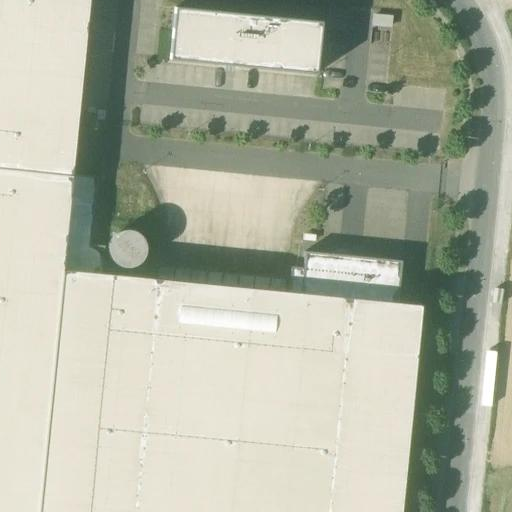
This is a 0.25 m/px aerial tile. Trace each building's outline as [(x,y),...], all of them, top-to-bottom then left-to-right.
[(0,0),(0,511),(400,511),(421,306),(396,304),(299,294),(287,293),(283,292),(158,280),(101,274),(62,270),(72,175),(89,0),(0,0)] [(169,61),(316,75),(321,23),(174,8),(169,61)] [(97,178),(72,175),(62,270),(101,274),(104,247),(91,246),(97,178)] [(126,269),(136,266),(144,259),(146,248),(142,238),(133,232),(122,231),(113,236),(108,246),(109,256),(115,265),(126,269)] [(304,252),(302,269),(299,294),(396,304),(401,262),(304,252)] [(287,293),(299,294),(302,269),(290,268),(287,293)] [(158,280),(283,292),(285,281),(159,269),(158,280)]
